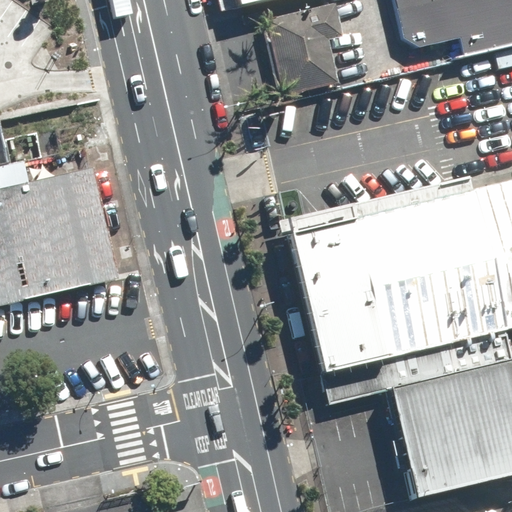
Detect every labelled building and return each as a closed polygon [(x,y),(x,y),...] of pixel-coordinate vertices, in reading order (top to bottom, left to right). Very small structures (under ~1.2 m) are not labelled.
[(227,0),(230,11),(277,0),(227,0)] [(511,48),(511,0),(389,0),(400,44),(413,52),(454,43),(458,60),(511,48)] [(328,7),(259,23),(277,100),(335,87),(324,43),(336,40),(328,7)] [(88,169),(0,189),(0,309),(115,282),(88,169)] [(511,177),(284,231),(317,372),(511,326),(511,177)] [(511,381),(500,330),(317,372),(325,407),(378,395),(403,504),(511,478),(511,381)] [(511,511),(511,502),(502,505),(499,511),(511,511)]
